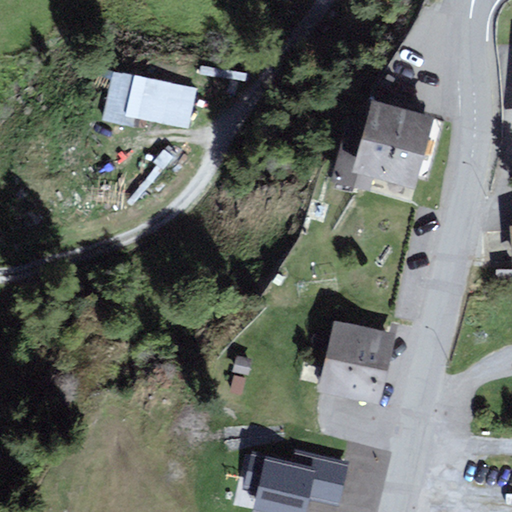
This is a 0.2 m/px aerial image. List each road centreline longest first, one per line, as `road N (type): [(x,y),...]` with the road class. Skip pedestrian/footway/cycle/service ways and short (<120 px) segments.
road 1 (residential): [(397,511),(467,190),(476,0)]
road 2 (track): [(330,0),(299,60),(190,195),(146,230),(0,275)]
